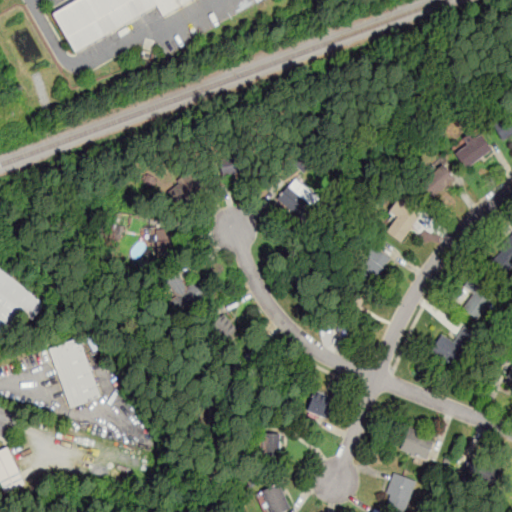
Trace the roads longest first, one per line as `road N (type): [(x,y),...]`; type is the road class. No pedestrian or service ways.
road 1 (residential): [(331,493),(405,309),(456,238),(511,186)]
road 2 (residential): [(376,379),(321,354),(283,323),(231,225)]
road 3 (residential): [(511,432),(376,379)]
